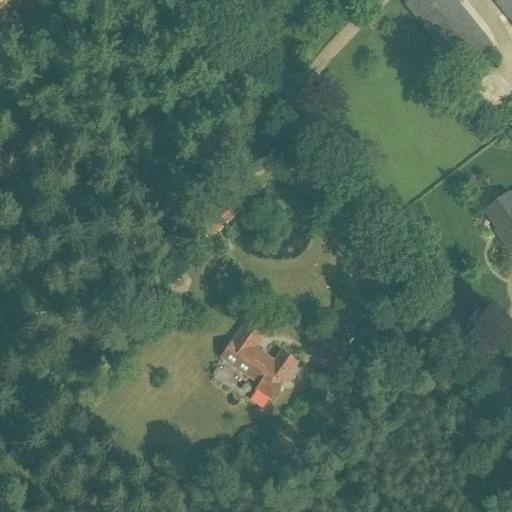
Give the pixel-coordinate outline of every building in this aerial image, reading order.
[(426,34),(460,6),(455,0),(411,0),(404,7),(426,34)] [(511,25),(511,0),(499,0),(494,4),(511,25)] [(511,196),(509,193),(482,212),(494,230),(492,231),(508,254),(511,251),(511,196)] [(196,228),(208,241),(240,211),(227,197),(196,228)] [(273,362),(254,348),(261,339),(244,327),(221,358),(259,385),(255,391),(270,402),(297,364),(280,353),(273,362)] [(344,378),(350,363),(329,354),(322,369),(344,378)]
